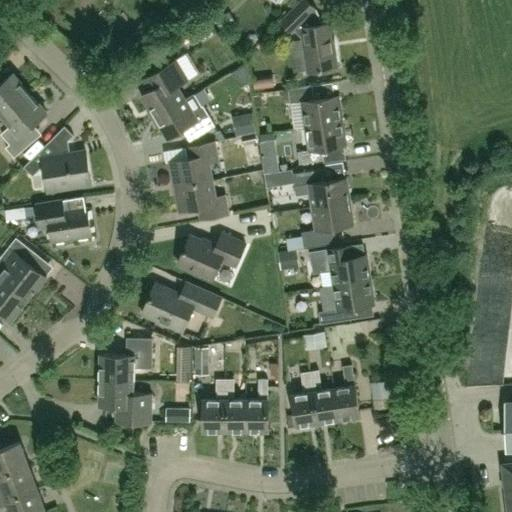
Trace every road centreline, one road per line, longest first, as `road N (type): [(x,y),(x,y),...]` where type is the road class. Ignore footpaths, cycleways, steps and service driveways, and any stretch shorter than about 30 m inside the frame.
road 1 (residential): [(0,388),(89,318),(110,291),(133,209),(128,165),(110,122),(0,3)]
road 2 (residential): [(446,461),(380,0)]
road 3 (residential): [(155,511),(168,473),(187,467),(283,484),(446,461)]
